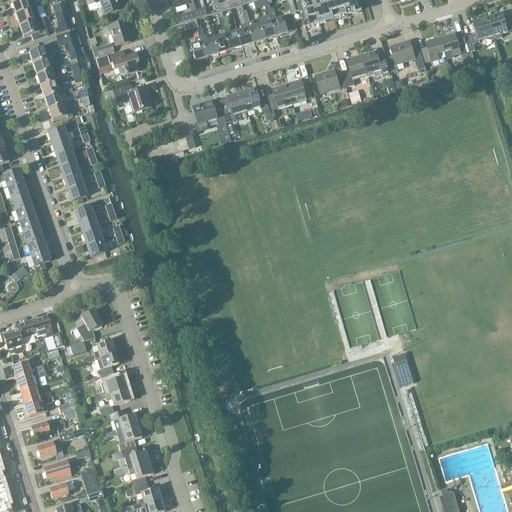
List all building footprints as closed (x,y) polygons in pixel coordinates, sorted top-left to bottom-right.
[(15,16),(36,9),(32,0),(25,0),(11,5),(15,16)] [(84,0),(87,7),(100,3),(104,16),(119,12),(115,0),(84,0)] [(190,1),(189,0),(170,0),(173,9),(185,5),(185,4),(187,4),(186,2),(188,2),(190,1)] [(286,0),(294,23),(299,21),(292,0),(286,0)] [(312,0),(297,5),(305,29),(320,24),(319,21),(324,20),(325,22),(341,18),(340,15),(345,13),(346,16),(352,14),(351,11),(355,10),(356,13),(362,11),(358,0),(312,0)] [(54,16),(61,14),(58,6),(52,8),(54,16)] [(40,21),(40,20),(36,9),(15,16),(19,28),(40,21)] [(277,37),(289,33),(288,32),(292,31),(293,30),(293,29),(291,23),(292,23),(289,16),(275,20),(272,11),(266,12),(268,17),(268,18),(271,17),(277,37)] [(64,22),(61,14),(54,16),(57,24),(64,22)] [(502,14),(488,19),(495,41),(501,39),(500,36),(508,33),(508,34),(511,32),(510,26),(506,27),(502,14)] [(265,40),(277,37),(271,17),(268,18),(268,17),(266,18),(267,22),(261,24),(265,40)] [(254,44),(265,40),(261,24),(254,26),(253,22),(250,22),(249,18),(244,19),(245,24),(245,25),(248,24),(254,44)] [(492,42),(495,41),(488,19),(473,23),(477,35),(471,37),(473,45),(480,43),(480,42),(486,40),(487,41),(492,42)] [(19,28),(23,39),(31,37),(33,43),(48,37),(42,20),(40,20),(40,21),(19,28)] [(198,33),(203,32),(201,24),(198,25),(196,20),(185,24),(187,31),(196,28),(198,33)] [(111,36),(115,48),(131,43),(128,34),(127,34),(123,22),(108,27),(109,28),(105,29),(103,33),(104,36),(107,37),(111,36)] [(242,47),(254,44),(248,24),(245,25),(245,24),(243,25),(244,29),(237,31),(242,47)] [(226,35),(231,50),(242,47),(237,31),(231,33),(230,29),(227,29),(226,25),(221,26),(222,32),(224,31),(226,35)] [(203,43),(208,57),(219,54),(214,38),(208,40),(207,36),(204,36),(203,32),(198,33),(199,38),(199,39),(202,39),(203,43)] [(68,34),(56,38),(59,48),(71,44),(68,34)] [(455,34),(440,38),(444,53),(445,53),(447,60),(455,58),(454,57),(459,55),(459,57),(461,56),(464,68),(471,66),(465,46),(459,48),(455,34)] [(226,35),(214,38),(219,54),(231,50),(226,35)] [(464,38),(469,53),(475,51),(473,45),(471,37),(464,38)] [(191,46),(196,61),(208,57),(203,43),(202,39),(199,39),(199,38),(195,39),(196,44),(191,46)] [(427,47),(421,49),(425,64),(431,62),(431,63),(440,61),(438,55),(444,53),(440,38),(425,43),(427,47)] [(393,55),(386,57),(391,74),(398,71),(396,66),(414,60),(418,71),(425,69),(420,53),(413,55),(409,42),(390,48),(393,55)] [(95,49),(98,57),(114,53),(111,45),(95,49)] [(43,49),(28,54),(32,65),(47,60),(53,58),(49,47),(44,49),(43,49)] [(76,59),(74,52),(67,54),(70,62),(76,59)] [(109,56),(114,72),(118,71),(120,77),(137,72),(135,64),(138,63),(135,54),(124,58),(122,52),(109,56)] [(378,59),(376,52),(362,57),(368,77),(382,72),(383,78),(389,76),(384,58),(378,59)] [(353,81),(368,77),(362,57),(347,61),(351,74),(345,76),(348,88),(355,86),(353,81)] [(47,60),(32,65),(36,77),(51,72),(47,60)] [(73,77),(80,76),(78,67),(71,69),(73,77)] [(51,72),(36,77),(40,88),(60,82),(56,70),(51,72)] [(62,83),(72,82),(71,70),(62,71),(62,83)] [(340,92),(347,90),(343,77),(337,79),(335,72),(315,78),(320,95),(339,89),(340,92)] [(81,84),(80,76),(73,77),(75,85),(81,84)] [(393,80),(386,82),(387,89),(394,87),(393,80)] [(60,82),(40,88),(44,100),(59,95),(64,93),(60,81),(60,82)] [(128,82),(103,90),(108,105),(116,103),(128,100),(133,114),(151,109),(145,90),(133,94),(131,87),(130,88),(128,82)] [(286,86),(292,105),(313,99),(309,87),(303,89),(301,82),(286,86)] [(292,105),(286,86),(272,90),(274,98),(268,99),(271,111),(292,105)] [(256,89),(241,94),(247,114),(261,109),(263,115),(264,115),(267,123),(274,121),(271,114),(270,115),(266,100),(260,102),(256,89)] [(81,100),(87,99),(86,90),(79,92),(81,100)] [(358,93),(349,95),(353,106),(362,104),(358,93)] [(247,114),(241,94),(226,98),(230,111),(225,113),(229,125),(242,121),(240,116),(247,114)] [(59,95),(44,100),(48,111),(63,106),(59,95)] [(89,107),(87,99),(81,100),(83,108),(89,107)] [(212,103),(193,109),(198,125),(194,126),(197,135),(209,131),(207,124),(217,121),(219,128),(227,126),(223,113),(216,116),(212,103)] [(63,106),(48,111),(52,123),(66,118),(67,120),(72,118),(70,111),(65,112),(63,106)] [(296,115),(298,123),(305,120),(303,113),(296,115)] [(71,126),(80,123),(78,118),(69,121),(71,126)] [(84,127),(78,128),(81,136),(87,134),(84,127)] [(48,135),(52,146),(67,141),(63,130),(48,135)] [(87,134),(81,136),(83,144),(89,142),(87,134)] [(186,139),(189,150),(195,149),(192,137),(186,139)] [(52,146),(56,158),(71,153),(67,141),(52,146)] [(92,149),(86,151),(89,159),(95,157),(92,149)] [(0,171),(3,171),(1,166),(9,163),(5,152),(0,153),(0,171)] [(56,158),(60,169),(74,164),(71,153),(56,158)] [(95,157),(89,159),(91,167),(97,165),(95,157)] [(60,169),(64,181),(78,176),(74,164),(60,169)] [(18,172),(0,178),(0,184),(5,183),(8,189),(22,184),(18,172)] [(100,172),(94,174),(96,182),(102,180),(100,172)] [(64,181),(68,192),(82,187),(78,176),(64,181)] [(102,180),(96,182),(99,190),(105,188),(102,180)] [(11,200),(26,195),(22,184),(8,189),(11,200)] [(82,187),(68,192),(71,204),(86,199),(82,187)] [(15,211),(30,206),(26,195),(11,200),(15,211)] [(111,205),(105,207),(108,215),(114,213),(111,205)] [(15,211),(19,223),(34,218),(30,206),(15,211)] [(75,213),(79,225),(94,220),(89,208),(75,213)] [(114,213),(108,215),(110,223),(116,221),(114,213)] [(6,214),(0,216),(3,226),(9,225),(6,214)] [(34,218),(19,223),(15,224),(17,230),(21,228),(23,234),(37,229),(34,218)] [(79,225),(83,237),(97,232),(94,220),(79,225)] [(10,228),(4,230),(7,240),(13,238),(10,228)] [(119,228),(113,230),(115,238),(121,235),(119,228)] [(23,234),(27,246),(41,241),(37,229),(23,234)] [(83,237),(87,248),(101,243),(97,232),(83,237)] [(121,235),(115,238),(118,245),(124,243),(121,235)] [(13,238),(7,240),(10,251),(17,249),(13,238)] [(27,246),(31,257),(45,252),(41,241),(27,246)] [(101,243),(87,248),(90,259),(105,254),(101,243)] [(17,249),(10,251),(13,261),(20,260),(17,249)] [(35,268),(49,263),(45,252),(31,257),(35,268)] [(8,278),(14,283),(20,277),(14,272),(8,278)] [(13,284),(12,284),(11,284),(10,285),(9,285),(8,286),(8,287),(7,288),(7,289),(7,290),(7,291),(8,292),(8,293),(9,293),(10,294),(11,294),(12,295),(13,295),(14,295),(15,294),(16,294),(17,293),(17,292),(18,291),(18,290),(18,289),(18,288),(18,287),(17,286),(16,286),(16,285),(15,284),(14,284),(13,284)] [(83,342),(94,339),(90,332),(102,326),(94,311),(81,318),(84,325),(76,329),(83,342)] [(8,334),(0,336),(2,343),(5,344),(7,352),(13,350),(14,354),(16,355),(22,354),(23,351),(22,347),(23,347),(21,339),(32,335),(35,343),(52,338),(53,337),(47,318),(16,327),(18,333),(9,335),(8,334)] [(53,337),(52,338),(56,349),(63,347),(59,335),(53,337)] [(97,352),(93,354),(93,357),(94,357),(95,359),(99,358),(115,353),(111,341),(95,346),(97,352)] [(69,347),(72,356),(86,352),(83,343),(69,347)] [(93,357),(88,359),(89,361),(90,363),(95,362),(100,378),(113,374),(111,367),(118,365),(118,364),(119,364),(120,362),(119,358),(117,357),(116,357),(115,353),(99,358),(95,359),(94,357),(93,357)] [(414,384),(406,360),(392,364),(399,388),(414,384)] [(27,363),(12,368),(16,381),(45,372),(43,366),(29,370),(27,363)] [(45,372),(16,381),(20,394),(35,389),(40,388),(38,380),(47,377),(45,372)] [(113,374),(100,378),(102,385),(101,386),(104,395),(105,396),(126,390),(124,385),(126,384),(127,383),(125,379),(124,379),(123,379),(122,378),(115,381),(113,374)] [(35,389),(20,394),(24,406),(44,400),(42,394),(37,396),(35,389)] [(104,395),(98,397),(99,402),(105,400),(106,403),(111,401),(113,407),(130,402),(129,401),(131,401),(131,399),(130,395),(129,394),(127,395),(126,390),(105,396),(104,395)] [(49,392),(42,394),(44,400),(50,398),(49,392)] [(44,400),(24,406),(28,419),(42,415),(45,414),(46,412),(45,409),(44,408),(43,406),(45,405),(44,400)] [(58,407),(60,413),(76,408),(74,402),(58,407)] [(111,408),(99,411),(101,418),(113,414),(111,408)] [(76,409),(62,414),(65,421),(78,416),(76,409)] [(108,416),(110,423),(112,422),(114,428),(115,431),(116,434),(137,427),(136,422),(138,421),(136,416),(134,416),(134,415),(125,417),(123,411),(113,414),(108,416)] [(49,434),(54,433),(51,423),(31,429),(34,439),(49,435),(49,434)] [(111,438),(117,436),(118,439),(122,438),(124,443),(118,445),(120,452),(135,447),(133,441),(141,439),(137,427),(116,434),(115,431),(109,433),(111,438)] [(77,432),(69,434),(71,441),(84,437),(82,430),(77,432)] [(60,441),(37,448),(40,459),(56,455),(55,450),(62,448),(61,443),(60,441)] [(127,468),(128,471),(149,464),(148,458),(149,458),(150,457),(149,453),(147,452),(146,452),(137,454),(135,447),(120,452),(122,459),(124,459),(127,468)] [(88,452),(75,455),(77,461),(89,457),(88,452)] [(66,463),(43,470),(46,481),(54,479),(56,482),(71,478),(66,463)] [(152,468),(151,468),(149,464),(128,471),(127,468),(120,470),(122,475),(128,473),(129,476),(135,474),(137,480),(130,482),(132,489),(147,485),(145,478),(153,475),(154,474),(155,473),(153,469),(152,468)] [(80,475),(86,495),(100,491),(94,471),(80,475)] [(49,491),(53,501),(68,496),(67,493),(74,491),(72,484),(49,491)] [(142,500),(137,501),(138,505),(139,505),(140,507),(161,501),(157,489),(149,491),(147,485),(132,489),(135,497),(140,495),(142,500)] [(442,511),(441,511),(459,511),(454,495),(449,496),(447,490),(440,492),(442,498),(440,499),(444,511),(442,511)] [(101,492),(87,497),(89,504),(99,501),(99,502),(103,501),(101,492)] [(261,511),(257,494),(243,498),(246,511),(261,511)] [(139,510),(139,511),(164,511),(161,501),(140,507),(139,505),(138,505),(132,507),(134,511),(139,510)]
